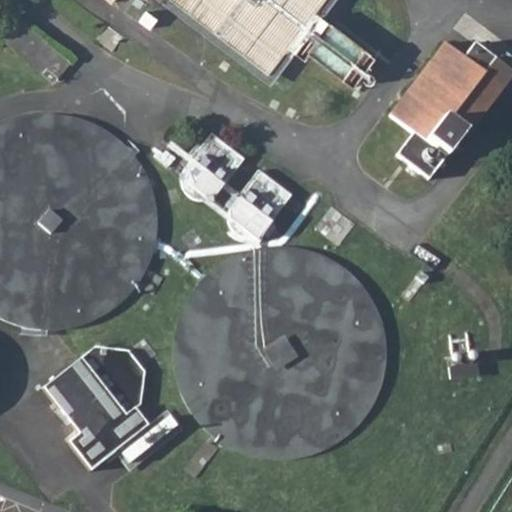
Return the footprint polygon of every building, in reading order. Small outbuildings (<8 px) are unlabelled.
[(167,0),(269,79),(289,54),(305,66),(316,52),(352,83),(376,52),(324,10),(331,0),(167,0)] [(70,60),(20,19),(5,39),(53,81),(70,60)] [(446,54),(390,124),(412,144),(396,163),(428,191),(464,147),(466,148),(511,91),(511,83),(477,56),(466,70),(446,54)] [(160,232),(161,223),(160,214),(159,205),(157,195),(154,187),(150,178),(146,170),(141,162),(136,154),(129,148),(123,141),(115,135),(108,130),(99,126),(92,122),(83,119),(73,116),(64,115),(55,114),(46,115),(37,115),(27,118),(18,121),(8,125),(0,129),(0,317),(6,321),(15,324),(23,327),(33,329),(43,330),(54,330),(64,330),(75,327),(83,326),(93,322),(99,319),(106,315),(114,310),(121,304),(128,298),(135,291),(140,284),(145,276),(151,268),(154,260),(157,252),(159,242),(160,232)] [(210,135),(184,171),(184,175),(184,180),(185,186),(188,191),(192,196),(197,200),(202,201),(208,201),(214,198),(219,194),(245,160),(210,135)] [(260,172),(234,208),(232,213),(231,218),(232,224),(234,229),(237,234),(241,237),(246,239),(252,240),(257,239),(262,237),(267,234),(270,229),(294,196),(260,172)] [(345,209),(330,233),(345,243),(360,220),(345,209)] [(384,358),(384,349),(384,339),(383,330),(381,321),(378,311),(374,303),(370,294),(365,286),(359,279),(353,272),(346,265),(339,259),(331,254),(322,250),(314,246),(305,243),(295,241),(286,240),(276,239),(267,239),(258,240),(248,243),(239,245),(230,249),(222,253),(214,258),(206,264),(199,270),(193,277),(187,285),(182,293),(177,301),(174,310),(171,319),(168,328),(167,338),(167,347),(167,357),(168,366),(170,375),(173,384),(176,393),(181,402),(186,410),(192,417),(198,424),(205,431),(212,437),(220,442),(229,446),(237,450),(246,453),(256,455),(265,456),(275,457),(284,457),(293,455),(303,453),(312,451),(321,447),(329,443),(337,437),(345,432),(352,425),(358,419),(364,411),(369,403),(374,395),(377,386),(380,377),(382,368),(384,358)] [(427,265),(411,288),(420,294),(436,270),(427,265)] [(96,347),(44,388),(79,434),(69,443),(91,471),(148,426),(136,410),(142,405),(146,371),(130,351),(96,347)] [(489,355),(460,358),(462,370),(490,366),(489,355)]
